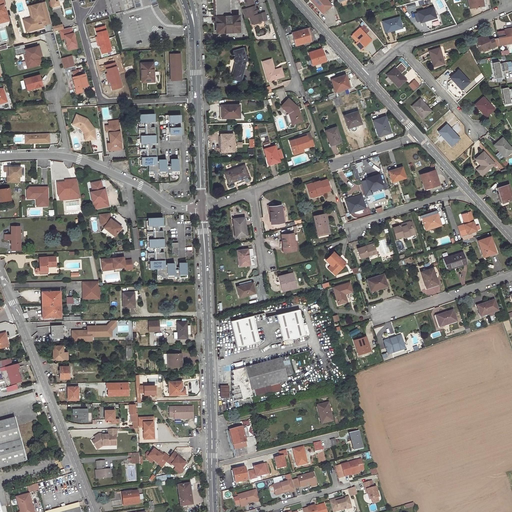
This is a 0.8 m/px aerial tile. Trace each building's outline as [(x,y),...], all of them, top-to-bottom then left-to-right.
[(7,18),(0,20),(0,23),(9,21),(3,0),(0,0),(2,5),(3,5),(7,18)] [(119,12),(133,8),(130,0),(104,0),(109,15),(119,12)] [(229,0),(214,0),(216,32),(239,31),(238,15),(230,16),(229,0)] [(229,0),(230,16),(238,15),(233,0),(229,0)] [(255,8),(252,0),(239,0),(244,18),(249,16),(251,24),(267,19),(264,12),(256,14),(256,11),(258,11),(257,8),(255,8)] [(310,0),(322,12),(329,5),(326,2),(327,0),(310,0)] [(467,0),(469,5),(469,8),(483,6),(482,0),(467,0)] [(50,18),(47,7),(39,9),(38,4),(31,6),(34,20),(24,23),(26,30),(43,25),(42,20),(50,18)] [(31,18),(23,20),(24,23),(34,20),(31,6),(28,7),(31,18)] [(433,7),(418,12),(421,22),(436,17),(433,7)] [(398,17),(383,22),(386,32),(396,29),(397,33),(405,30),(404,27),(401,28),(398,17)] [(117,52),(111,18),(93,21),(96,36),(91,37),(95,56),(117,52)] [(511,25),(503,27),(505,36),(498,38),(499,45),(511,43),(511,25)] [(71,27),(60,30),(62,39),(65,38),(68,50),(77,48),(74,32),(73,32),(71,27)] [(357,42),(355,44),(360,50),(371,40),(359,27),(352,34),(358,41),(357,42)] [(306,28),(292,32),(292,33),(295,44),(295,45),(310,41),(306,28)] [(295,44),(292,33),(286,35),(290,46),(295,44)] [(486,34),(474,39),(477,46),(480,45),(483,50),(483,52),(496,46),(499,45),(498,38),(493,39),(489,41),(486,34)] [(36,64),(37,62),(38,61),(37,57),(38,57),(37,52),(38,52),(37,47),(25,50),(24,45),(14,47),(16,55),(26,53),(29,66),(36,64)] [(439,48),(429,51),(433,66),(444,63),(439,48)] [(242,49),(233,51),(235,57),(234,58),(233,59),(233,60),(234,61),(234,62),(235,62),(232,75),(241,77),(245,60),(242,49)] [(321,49),(308,53),(312,65),(325,61),(322,54),(321,49)] [(183,72),(182,53),(171,53),(173,79),(183,79),(183,72)] [(72,72),(76,70),(75,66),(72,56),(68,57),(61,59),(67,79),(72,77),(76,89),(88,85),(84,74),(74,77),(72,72)] [(262,62),(267,82),(284,77),(281,68),(274,70),(271,59),(262,62)] [(498,60),(492,62),(495,77),(501,76),(500,70),(500,67),(503,66),(503,70),(508,69),(507,62),(499,63),(498,60)] [(303,66),(301,61),(295,63),(297,70),(301,68),(301,67),(303,66)] [(395,67),(387,75),(397,87),(406,79),(397,70),(399,69),(401,71),(406,67),(402,62),(397,66),(397,67),(396,68),(395,67)] [(153,63),(141,64),(142,82),(152,82),(152,73),(153,73),(153,63)] [(458,70),(450,77),(461,89),(469,82),(458,70)] [(42,86),(39,75),(24,79),(27,89),(34,87),(34,88),(42,86)] [(343,75),(331,79),(335,92),(349,87),(345,77),(343,77),(343,75)] [(413,90),(419,85),(414,80),(408,85),(413,90)] [(507,87),(501,88),(504,104),(505,104),(505,103),(509,102),(510,103),(509,97),(509,93),(511,92),(511,93),(511,87),(508,89),(507,87)] [(333,99),(335,106),(343,104),(340,96),(333,99)] [(483,97),(475,104),(485,116),(493,109),(483,97)] [(302,121),(298,107),(288,99),(282,106),(289,113),(293,124),(302,121)] [(430,111),(420,99),(412,106),(422,118),(430,111)] [(239,104),(221,105),(221,118),(239,117),(239,104)] [(357,112),(344,116),(348,128),(361,124),(357,112)] [(76,114),(72,124),(80,127),(84,133),(85,140),(95,139),(94,128),(87,119),(76,114)] [(154,114),(139,114),(140,117),(138,118),(138,122),(140,122),(140,128),(138,128),(139,133),(140,133),(140,139),(139,139),(139,144),(141,144),(141,149),(139,149),(139,154),(141,154),(141,160),(140,160),(140,165),(148,165),(149,175),(154,175),(154,173),(159,173),(159,175),(166,175),(166,173),(171,173),(171,174),(178,174),(178,159),(170,159),(170,166),(166,166),(165,160),(158,160),(158,161),(156,161),(155,149),(150,149),(150,143),(155,143),(154,127),(149,128),(149,122),(154,122),(154,114)] [(180,115),(165,116),(165,123),(167,123),(167,128),(166,128),(166,135),(181,135),(180,127),(174,127),(174,123),(180,122),(180,115)] [(385,117),(373,120),(378,136),(390,132),(385,117)] [(109,125),(105,126),(106,132),(108,132),(110,143),(107,144),(108,151),(121,149),(118,120),(109,121),(109,125)] [(446,125),(438,132),(451,146),(459,138),(446,125)] [(335,127),(325,130),(329,143),(334,142),(334,144),(340,142),(335,127)] [(49,133),(26,134),(27,141),(37,141),(37,143),(49,142),(49,133)] [(27,141),(26,134),(24,134),(25,143),(37,143),(37,141),(27,141)] [(232,134),(220,134),(221,151),(233,151),(232,134)] [(302,149),(308,147),(308,148),(313,146),(309,134),(300,137),(300,138),(296,140),(297,143),(291,145),(294,153),(299,151),(299,150),(302,149)] [(511,149),(502,138),(494,145),(504,157),(511,150),(511,149)] [(274,146),(263,149),(268,165),(279,161),(274,146)] [(483,152),(475,159),(486,171),(494,164),(483,152)] [(244,165),(224,172),(228,183),(248,176),(244,165)] [(20,167),(7,167),(7,182),(19,182),(19,176),(20,176),(20,167)] [(402,167),(388,171),(391,181),(405,177),(402,167)] [(434,170),(420,174),(425,187),(430,185),(431,187),(439,184),(434,170)] [(379,174),(365,178),(369,189),(382,185),(379,174)] [(81,198),(77,179),(65,180),(65,182),(57,183),(58,196),(59,195),(78,194),(78,198),(78,199),(81,198)] [(327,179),(313,183),(314,185),(307,187),(309,192),(311,192),(312,195),(330,190),(327,179)] [(101,180),(91,183),(93,191),(90,192),(92,202),(95,202),(96,208),(106,206),(104,196),(106,195),(105,189),(102,189),(101,180)] [(511,196),(508,184),(497,188),(502,203),(511,199),(511,196)] [(36,187),(29,188),(27,190),(27,196),(31,196),(31,199),(36,199),(36,206),(47,206),(47,198),(47,188),(41,188),(41,190),(39,190),(36,189),(36,188),(36,187)] [(9,188),(0,189),(0,201),(11,200),(9,188)] [(353,199),(346,201),(349,212),(365,208),(361,195),(352,197),(353,199)] [(281,205),(269,206),(271,224),(283,222),(282,213),(281,205)] [(427,216),(439,212),(438,210),(420,216),(420,218),(422,218),(427,216)] [(461,235),(477,230),(470,211),(464,213),(467,223),(465,224),(458,226),(461,235)] [(327,221),(325,212),(313,215),(317,233),(327,231),(325,222),(327,221)] [(422,218),(425,229),(443,224),(439,212),(427,216),(422,218)] [(109,213),(99,214),(100,224),(104,226),(103,227),(114,235),(122,226),(110,217),(109,213)] [(162,217),(148,218),(148,221),(146,221),(146,226),(148,226),(148,231),(147,231),(147,237),(149,237),(149,242),(147,242),(147,248),(149,247),(149,253),(148,253),(148,258),(149,258),(150,264),(148,264),(148,269),(157,269),(157,279),(162,279),(162,277),(167,277),(167,279),(175,278),(175,276),(179,276),(179,278),(187,278),(186,263),(179,263),(179,269),(175,270),(174,263),(166,263),(167,264),(164,264),(164,252),(159,252),(159,247),(164,247),(163,231),(158,231),(158,226),(163,225),(162,217)] [(243,217),(232,218),(235,236),(246,235),(245,227),(244,227),(243,217)] [(404,237),(409,235),(408,234),(414,232),(411,221),(405,223),(405,225),(401,226),(400,225),(392,227),(396,238),(404,235),(404,237)] [(20,226),(11,227),(11,235),(4,235),(5,240),(11,240),(11,250),(20,250),(20,226)] [(293,233),(281,234),(283,251),(295,250),(294,241),(293,233)] [(490,236),(477,241),(483,257),(496,253),(490,236)] [(359,258),(376,253),(373,243),(364,245),(356,248),(359,258)] [(247,249),(237,250),(239,266),(250,264),(249,258),(248,258),(247,249)] [(331,249),(323,258),(328,263),(325,266),(332,273),(342,262),(336,257),(337,256),(331,249)] [(463,252),(443,259),(447,270),(452,269),(452,268),(467,262),(463,252)] [(55,256),(39,257),(40,274),(48,273),(47,267),(56,266),(55,256)] [(124,257),(101,260),(102,268),(114,267),(114,268),(125,267),(125,270),(133,269),(131,260),(124,260),(124,257)] [(432,268),(421,272),(426,287),(436,284),(434,278),(435,277),(432,268)] [(292,273),(278,276),(282,290),(295,287),(292,273)] [(383,274),(366,280),(371,293),(383,289),(383,288),(387,286),(383,274)] [(88,288),(83,289),(83,299),(99,298),(99,287),(98,287),(98,282),(88,282),(88,288)] [(251,282),(236,286),(239,297),(254,293),(253,287),(252,287),(251,282)] [(349,283),(333,288),(338,304),(347,301),(345,296),(344,296),(343,294),(344,294),(352,291),(349,283)] [(61,317),(60,291),(51,292),(48,292),(44,292),(45,318),(49,318),(52,318),(61,317)] [(135,307),(134,293),(123,294),(124,308),(135,307)] [(486,303),(477,306),(480,317),(489,314),(493,313),(498,311),(494,301),(490,302),(490,304),(488,304),(486,303)] [(236,347),(270,339),(272,344),(305,335),(299,310),(265,318),(264,313),(230,321),(236,347)] [(452,310),(436,316),(440,327),(456,322),(452,310)] [(111,321),(107,326),(107,329),(109,329),(110,336),(111,336),(111,330),(116,326),(116,323),(112,323),(111,321)] [(159,331),(159,321),(148,321),(149,331),(159,331)] [(186,322),(177,322),(177,338),(187,338),(187,334),(187,325),(186,322)] [(62,338),(62,325),(51,326),(51,335),(53,335),(53,338),(62,338)] [(72,331),(72,342),(73,342),(77,342),(92,341),(92,336),(110,336),(109,329),(107,329),(107,326),(87,326),(87,330),(72,331)] [(384,341),(400,336),(400,333),(383,338),(384,341)] [(400,336),(384,341),(388,352),(388,354),(405,348),(400,336)] [(364,337),(354,340),(358,354),(370,350),(368,344),(367,344),(364,337)] [(63,352),(63,346),(53,346),(53,360),(63,359),(63,352)] [(180,365),(180,354),(179,354),(172,354),(163,354),(164,362),(168,362),(168,366),(180,365)] [(288,356),(244,368),(250,391),(286,381),(285,376),(292,374),(288,356)] [(20,367),(19,363),(6,367),(11,384),(20,381),(16,368),(20,367)] [(69,379),(69,367),(60,367),(60,379),(69,379)] [(244,368),(231,371),(233,376),(232,376),(233,381),(232,381),(233,386),(232,386),(233,391),(232,392),(233,397),(232,397),(233,402),(252,397),(250,391),(244,368)] [(187,397),(187,386),(182,386),(181,382),(168,382),(169,395),(180,395),(180,397),(187,397)] [(228,386),(220,386),(220,399),(229,399),(228,386)] [(78,399),(77,387),(68,387),(68,400),(78,399)] [(328,403),(317,405),(321,424),(332,421),(328,403)] [(192,407),(169,407),(169,416),(174,416),(174,419),(192,419),(192,407)] [(87,422),(87,409),(77,409),(77,419),(82,419),(82,422),(87,422)] [(114,410),(104,410),(105,417),(111,417),(112,423),(119,423),(119,419),(114,419),(114,410)] [(0,467),(25,461),(14,418),(0,421),(0,467)] [(144,439),(154,439),(153,421),(143,422),(144,439)] [(242,427),(229,430),(236,457),(255,452),(254,450),(253,445),(256,444),(254,436),(245,438),(242,427)] [(108,435),(102,436),(102,435),(99,435),(94,437),(96,440),(92,442),(97,449),(102,446),(116,445),(115,436),(117,436),(116,429),(108,429),(109,436),(108,436),(108,435)] [(358,431),(349,433),(354,449),(362,447),(358,431)] [(315,451),(324,449),(323,446),(322,447),(320,441),(316,442),(313,444),(315,451)] [(295,453),(297,462),(296,462),(297,466),(306,463),(304,455),(305,455),(303,447),(293,449),(294,453),(295,453)] [(166,462),(169,458),(163,454),(161,456),(158,453),(153,449),(150,454),(148,457),(153,461),(162,467),(166,462)] [(319,463),(326,461),(323,452),(317,454),(319,463)] [(169,458),(166,462),(171,465),(175,468),(180,471),(181,470),(185,464),(181,460),(182,459),(173,453),(169,458)] [(248,459),(250,470),(257,469),(255,462),(254,458),(248,459)] [(356,460),(335,466),(339,478),(351,474),(351,473),(359,470),(356,460)] [(95,471),(96,478),(109,478),(108,470),(105,470),(104,461),(96,462),(97,471),(95,471)] [(244,467),(232,470),(235,483),(247,480),(244,467)] [(298,479),(292,480),(295,489),(299,488),(298,485),(300,485),(300,486),(302,487),(316,483),(313,473),(298,477),(298,479)] [(292,480),(292,479),(272,484),(275,495),(281,493),(291,491),(291,492),(295,491),(295,489),(292,480)] [(372,481),(364,483),(367,494),(368,493),(370,499),(379,497),(376,487),(374,487),(372,481)] [(31,492),(39,490),(37,484),(30,486),(31,492)] [(191,497),(189,484),(177,486),(180,506),(190,505),(189,497),(191,497)] [(348,489),(350,497),(357,495),(355,487),(348,489)] [(259,501),(256,489),(237,494),(240,505),(246,503),(255,501),(255,502),(259,501)] [(124,505),(139,503),(137,490),(122,493),(124,505)] [(31,511),(27,495),(16,498),(20,511),(19,511),(31,511)] [(341,498),(330,501),(333,511),(334,511),(347,508),(347,507),(352,506),(349,496),(341,499),(341,498)] [(64,511),(80,508),(78,503),(45,511),(64,511)]
